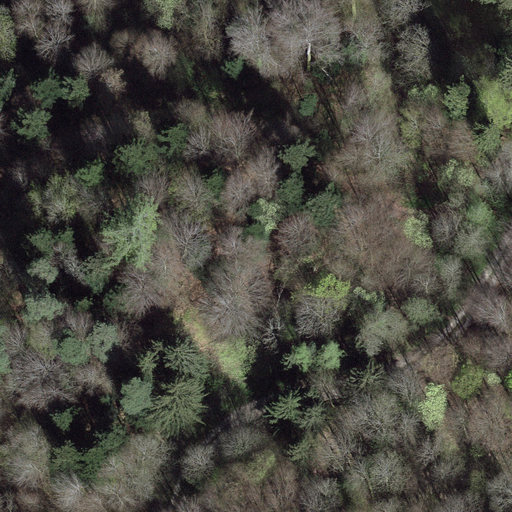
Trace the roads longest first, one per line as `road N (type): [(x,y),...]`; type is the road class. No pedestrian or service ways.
road 1 (track): [(0,181),(77,139),(169,116),(210,115),(244,120),(423,221)]
road 2 (track): [(511,239),(469,310),(422,356),(374,382),(260,403),(184,471)]
